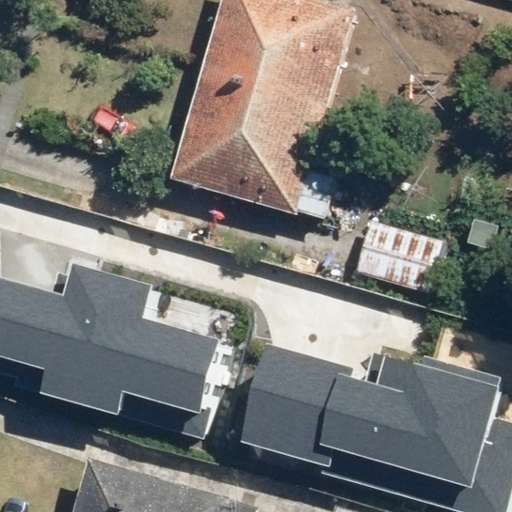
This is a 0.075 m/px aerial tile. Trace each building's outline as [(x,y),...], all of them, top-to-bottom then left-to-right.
[(288,0),(224,0),(169,189),(325,234),(337,190),(310,182),(357,20),(288,0)] [(442,286),(454,238),(358,212),(346,261),(442,286)] [(34,385),(210,436),(238,340),(168,319),(177,289),(92,264),(88,277),(69,271),(64,289),(18,276),(0,334),(0,367),(36,378),(34,385)] [(335,473),(470,511),(511,511),(511,422),(511,418),(511,379),(436,357),(434,368),(388,354),(380,383),(371,380),(374,372),(284,346),(256,443),(337,466),(335,473)] [(235,511),(88,472),(76,511),(235,511)] [(399,511),(349,496),(343,511),(399,511)]
